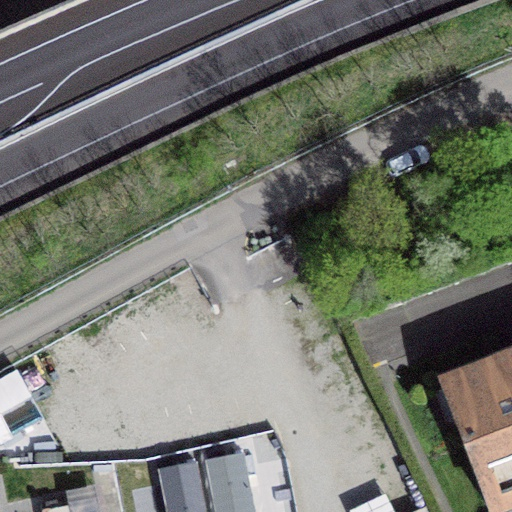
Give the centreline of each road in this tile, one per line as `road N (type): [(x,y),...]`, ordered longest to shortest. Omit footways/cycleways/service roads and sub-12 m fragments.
road 1 (residential): [(0,338),(278,192),(511,85)]
road 2 (motorway): [(0,168),(371,0)]
road 3 (motorway): [(190,0),(0,100)]
